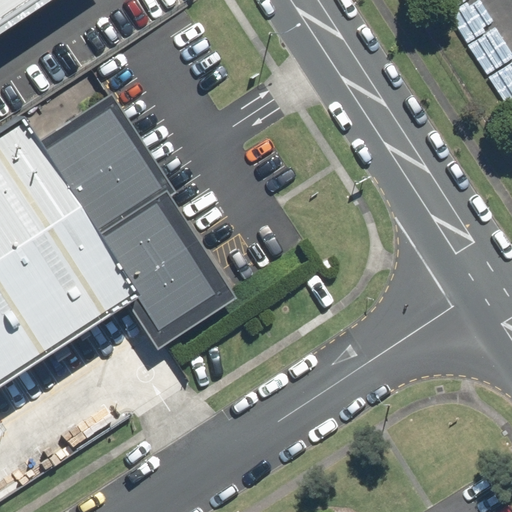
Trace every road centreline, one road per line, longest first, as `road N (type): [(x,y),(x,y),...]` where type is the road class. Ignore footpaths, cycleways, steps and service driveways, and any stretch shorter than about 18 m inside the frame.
road 1 (unclassified): [(123,511),(488,276)]
road 2 (secondary): [(317,0),(488,276)]
